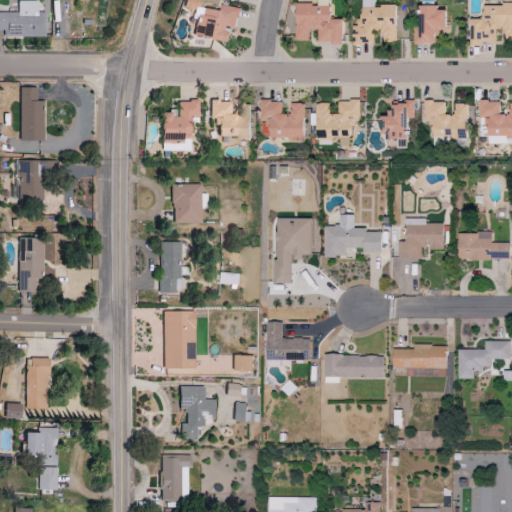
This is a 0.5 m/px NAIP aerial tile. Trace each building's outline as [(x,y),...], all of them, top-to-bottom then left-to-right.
[(245,9),(226,5),(224,14),(199,8),(200,0),(186,0),(185,7),(195,9),(192,20),(197,21),(194,36),(228,43),(231,30),(240,32),(245,9)] [(400,6),(377,6),(376,0),(364,0),(365,19),(357,19),(357,45),(377,44),(377,30),(386,30),(386,42),(401,42),(400,6)] [(4,38),(45,37),(45,12),(39,13),(39,1),(19,2),(19,13),(0,13),(0,30),(4,31),(4,38)] [(511,40),(511,4),(488,5),(488,20),(476,20),(476,43),(500,43),(500,30),(508,30),(508,40),(511,40)] [(348,43),(348,20),(335,20),(335,5),(299,5),(300,41),(314,40),(314,30),(321,30),(321,44),(348,43)] [(453,11),(445,11),(445,7),(426,7),(426,28),(417,28),(417,44),(441,44),(441,34),(453,34),(453,11)] [(43,141),(44,101),(37,101),(37,88),(20,87),(19,141),(43,141)] [(309,103),(295,102),(295,114),(286,114),(286,101),(264,100),(264,121),(265,121),(264,137),(308,138),(309,103)] [(319,103),(320,139),(343,138),(343,145),(356,145),(355,119),(364,119),(364,100),(341,100),(342,114),(335,114),(334,102),(319,103)] [(491,143),(511,144),(511,138),(511,113),(503,114),(504,100),(483,100),(483,118),(491,118),(491,143)] [(199,101),(179,101),(179,114),(163,114),(164,151),(192,150),(191,118),(199,118),(199,101)] [(217,138),(254,138),(254,104),(242,104),(242,114),(231,114),(232,101),(211,101),(211,119),(217,119),(217,138)] [(385,134),(394,134),(394,139),(401,139),(401,147),(412,148),(413,119),(418,119),(418,101),(396,101),(395,116),(385,116),(385,134)] [(472,103),(459,103),(459,114),(449,114),(449,101),(429,101),(429,125),(438,125),(438,137),(471,138),(472,103)] [(19,201),(42,201),(42,161),(19,161),(19,176),(19,201)] [(201,224),(201,185),(173,184),(173,223),(201,224)] [(317,218),(282,217),(281,260),(278,260),(278,283),(297,283),(297,256),(316,257),(317,218)] [(409,241),(402,241),(401,258),(426,258),(426,248),(447,248),(448,223),(429,223),(429,218),(410,218),(409,241)] [(328,257),(350,257),(350,248),(367,248),(367,252),(387,252),(387,231),(370,232),(370,228),(358,228),(358,225),(328,225),(328,257)] [(511,242),(495,242),(495,232),(461,232),(462,260),(511,259),(511,242)] [(36,292),(36,280),(43,280),(43,238),(18,238),(18,292),(36,292)] [(159,293),(179,293),(180,281),(181,242),(160,242),(159,293)] [(238,285),(238,274),(219,273),(219,284),(238,285)] [(195,312),(163,312),(164,369),(196,369),(195,312)] [(313,359),(313,338),(285,339),(285,321),(268,322),(269,361),(313,359)] [(462,349),(462,378),(478,378),(478,368),(495,368),(495,359),(511,358),(511,340),(489,340),(488,349),(462,349)] [(418,349),(397,349),(397,367),(450,368),(451,345),(418,344),(418,349)] [(233,371),(255,371),(256,356),(233,355),(233,371)] [(327,378),(388,378),(388,355),(327,355),(327,378)] [(48,409),(48,359),(26,359),(25,409),(48,409)] [(245,384),(227,384),(226,396),(245,397),(245,384)] [(215,419),(216,400),(204,400),(205,387),(180,386),(180,411),(187,411),(186,424),(181,424),(181,439),(197,439),(197,427),(205,427),(205,419),(215,419)] [(233,401),(233,421),(253,422),(254,402),(233,401)] [(22,404),(5,404),(5,419),(21,419),(22,404)] [(406,410),(398,410),(397,427),(406,428),(406,410)] [(38,490),(56,491),(56,439),(57,439),(57,428),(37,428),(37,433),(27,432),(26,458),(39,458),(38,490)] [(190,456),(161,455),(160,501),(189,501),(190,456)] [(271,511),(320,511),(321,498),(271,497),(271,511)] [(332,510),(331,511),(381,511),(381,503),(368,503),(368,510),(332,510)]
